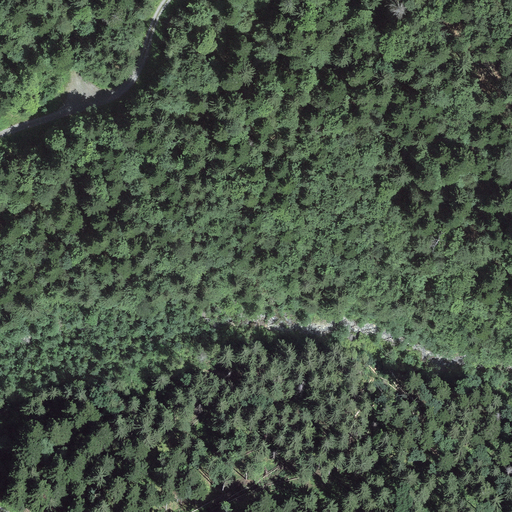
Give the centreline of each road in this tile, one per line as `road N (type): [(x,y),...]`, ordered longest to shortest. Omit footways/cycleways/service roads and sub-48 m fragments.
road 1 (track): [(271,139),(236,169),(148,155),(108,101),(82,83),(65,0)]
road 2 (track): [(165,0),(133,77),(108,101),(0,130)]
road 3 (track): [(271,139),(331,37),(381,0)]
